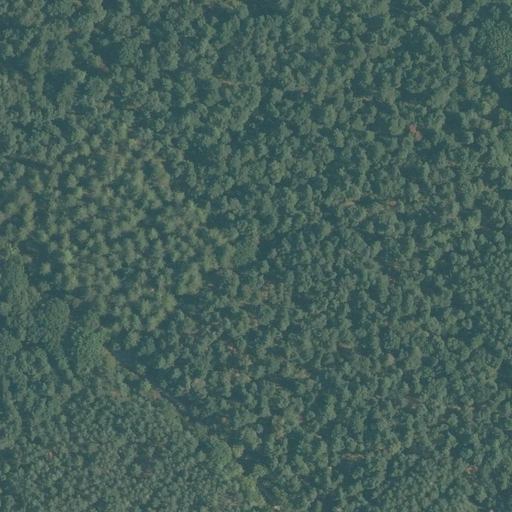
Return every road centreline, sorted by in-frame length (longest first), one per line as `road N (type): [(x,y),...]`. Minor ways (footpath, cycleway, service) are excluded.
road 1 (track): [(0,451),(102,377),(242,256),(511,116)]
road 2 (track): [(0,250),(215,432),(279,511)]
